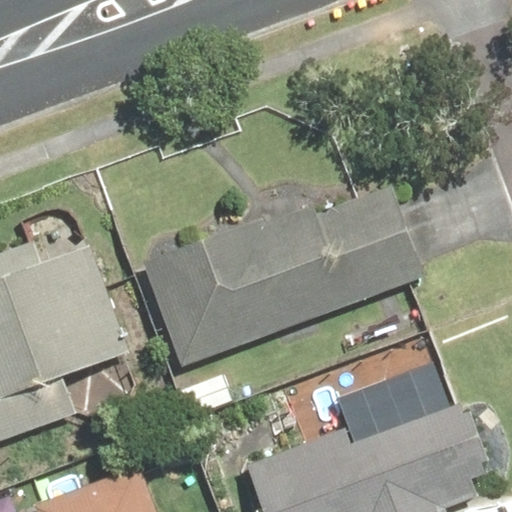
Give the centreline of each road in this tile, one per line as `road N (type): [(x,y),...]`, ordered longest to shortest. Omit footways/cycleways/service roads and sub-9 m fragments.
road 1 (residential): [(454,0),(511,153)]
road 2 (tertiary): [(0,54),(141,0)]
